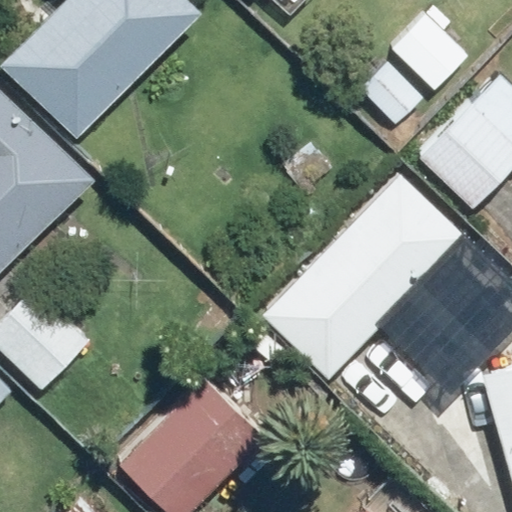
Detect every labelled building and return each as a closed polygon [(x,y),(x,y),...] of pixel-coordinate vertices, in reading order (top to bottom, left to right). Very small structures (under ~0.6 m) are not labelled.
[(46,0),(0,48),(0,73),(64,135),(184,10),(172,0),(46,0)] [(425,10),(387,40),(430,96),(469,65),(425,10)] [(420,95),(378,54),(345,87),(387,128),(420,95)] [(410,155),(462,205),(511,152),(511,93),(490,72),(410,155)] [(0,257),(78,175),(0,101),(0,257)] [(337,169),(306,135),(269,169),(300,203),(337,169)] [(388,171),(252,313),(319,376),(455,235),(388,171)] [(455,239),(417,279),(463,322),(501,283),(455,239)] [(23,287),(0,310),(0,356),(29,385),(75,337),(23,287)] [(511,511),(511,361),(471,373),(510,511),(511,511)] [(174,511),(251,435),(193,378),(111,461),(163,511),(174,511)] [(55,511),(86,511),(71,497),(55,511)]
